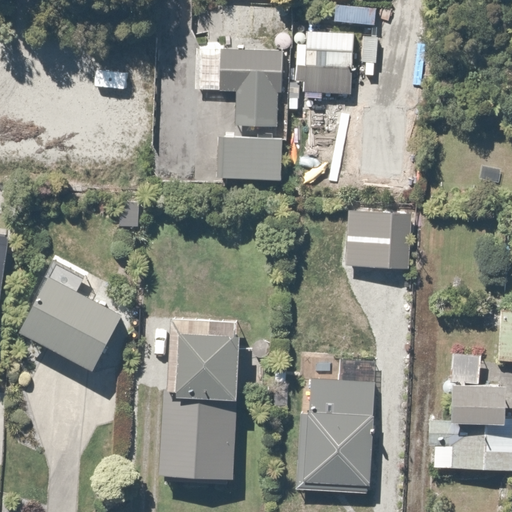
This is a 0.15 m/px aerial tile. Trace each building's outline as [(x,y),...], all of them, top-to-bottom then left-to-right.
[(311,41),(295,41),(295,80),(310,80),(310,93),(355,93),(355,31),(311,31),(311,41)] [(283,46),(226,45),(225,89),(237,90),(237,127),(279,127),(280,93),(283,93),(283,46)] [(178,124),(154,124),(154,177),(178,177),(178,124)] [(288,137),(228,136),(228,180),(288,181),(288,137)] [(416,212),(354,210),(353,266),(414,267),(416,212)] [(0,353),(8,354),(17,234),(0,232),(0,353)] [(63,276),(48,309),(36,334),(110,369),(137,311),(63,276)] [(511,312),(502,312),(502,361),(511,360),(511,312)] [(252,321),(180,319),(177,392),(173,392),(170,480),(242,482),(245,399),(249,399),(252,321)] [(488,353),(451,352),(448,414),(440,414),(437,468),(511,471),(511,388),(487,388),(488,353)] [(379,359),(304,360),(305,492),(380,492),(379,359)]
